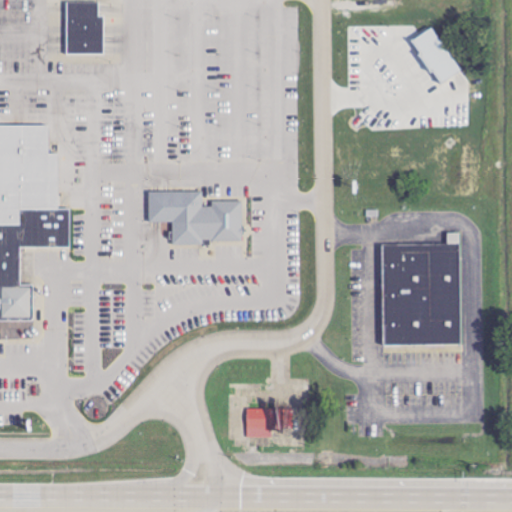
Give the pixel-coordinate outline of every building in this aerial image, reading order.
[(67,56),(104,56),(104,17),(100,16),(100,3),(68,3),(67,56)] [(461,72),(433,29),(413,41),(442,85),(461,72)] [(0,322),(36,322),(36,283),(23,283),(23,247),(71,247),(71,210),(59,210),(59,153),(49,153),(49,125),(0,125),(0,322)] [(148,192),(148,222),(174,222),(174,245),(203,245),(203,240),(243,240),(243,201),(211,201),(211,207),(202,207),(202,192),(148,192)] [(383,246),(385,346),(463,345),(462,233),(449,233),(449,245),(383,246)] [(246,407),(292,407),(293,430),(270,430),(270,436),(246,436),(246,407)]
